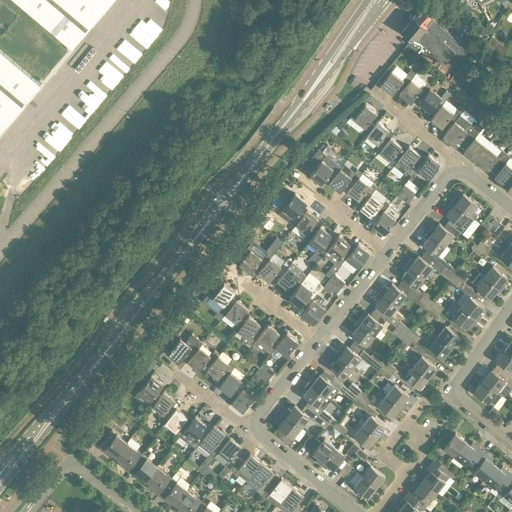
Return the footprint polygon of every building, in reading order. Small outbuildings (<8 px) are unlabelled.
[(0,0),(0,132),(41,84),(0,49),(0,0),(16,0),(72,47),(112,0),(0,0)] [(413,15),(414,15),(455,51),(461,56),(468,48),(461,43),(463,41),(451,31),(450,32),(433,18),(435,16),(422,5),(413,15)] [(445,62),(455,51),(414,15),(401,30),(412,39),(408,43),(410,45),(427,59),(438,69),(444,61),(445,62)] [(489,24),(482,27),(484,33),(492,29),(489,24)] [(422,64),(427,59),(410,45),(405,50),(422,64)] [(399,86),(403,89),(415,73),(411,70),(403,80),(392,71),(381,85),(392,94),(399,86)] [(422,98),(431,86),(427,82),(422,88),(411,79),(415,74),(415,73),(403,89),(400,93),(411,102),(417,95),(422,98)] [(435,105),(439,108),(451,93),(446,90),(441,96),(430,87),(431,86),(422,98),(419,102),(430,111),(435,105)] [(451,94),(451,93),(439,108),(431,118),(443,127),(447,121),(452,125),(460,114),(456,110),(454,113),(443,104),(451,94)] [(366,127),(361,133),(366,136),(367,135),(375,125),(370,121),(377,113),(365,104),(354,118),(366,127)] [(462,135),(466,139),(479,123),(474,119),(471,123),(460,114),(452,125),(444,135),(455,144),(462,135)] [(371,152),(376,156),(379,151),(387,141),(383,138),(389,129),(378,120),(375,125),(367,135),(378,144),(371,152)] [(463,151),(475,160),(486,146),(475,137),(483,126),(479,123),(466,139),(470,142),(463,151)] [(387,141),(379,151),(391,160),(388,163),(393,167),(394,165),(402,155),(398,152),(402,146),(391,137),(387,141)] [(412,175),(417,168),(421,164),(416,160),(421,154),(410,145),(402,155),(394,165),(405,174),(407,171),(412,175)] [(497,164),(506,153),(501,149),(497,155),(486,146),(475,160),(486,169),(493,160),(497,164)] [(332,178),(342,167),(337,163),(337,164),(326,155),(326,154),(322,151),(310,167),(314,170),(310,174),(322,183),(328,175),(332,178)] [(494,176),(505,185),(511,177),(511,166),(506,162),(511,156),(506,153),(497,164),(501,167),(494,176)] [(417,168),(429,177),(440,162),(429,154),(421,164),(417,168)] [(347,183),(351,187),(359,177),(361,175),(356,171),(352,177),(341,168),(342,167),(332,178),(329,182),(340,191),(341,191),(347,183)] [(371,185),(359,177),(351,187),(348,191),(360,200),(364,194),(368,198),(377,186),(373,182),(371,185)] [(405,184),(401,189),(412,198),(416,193),(405,184)] [(377,186),(368,198),(361,207),(372,216),(376,211),(381,214),(389,204),(390,203),(385,199),(383,202),(372,193),(378,186),(377,186)] [(408,203),(412,198),(401,189),(397,194),(408,203)] [(456,195),(452,200),(475,219),(478,214),(473,210),(478,204),(463,192),(459,198),(456,195)] [(295,225),(304,214),(300,210),(307,202),(295,193),(284,208),(295,216),(291,222),(295,225)] [(452,216),(448,221),(463,233),(475,219),(452,200),(448,205),(451,208),(447,213),(452,216)] [(384,233),(396,218),(400,213),(389,204),(381,214),(373,224),(384,233)] [(308,242),(309,240),(317,230),(312,227),(319,218),(307,209),(304,214),(295,225),(292,229),(308,242)] [(489,213),(481,223),(489,230),(494,224),(491,222),(494,218),(494,217),(489,213)] [(491,222),(494,224),(497,226),(500,222),(494,218),(491,222)] [(448,221),(444,226),(439,222),(435,228),(433,225),(428,231),(446,245),(454,234),(457,236),(460,232),(463,234),(463,233),(448,221)] [(497,226),(494,224),(489,230),(497,236),(505,226),(500,222),(497,226)] [(314,266),(324,254),(331,244),(327,241),(331,235),(320,226),(317,230),(309,240),(320,249),(318,252),(316,250),(308,261),(314,266)] [(439,263),(443,267),(447,262),(438,254),(446,245),(428,231),(424,236),(427,238),(423,243),(428,247),(425,252),(439,263)] [(330,278),(347,257),(350,253),(346,249),(350,243),(339,234),(331,244),(324,254),(335,262),(325,275),(330,278)] [(481,240),(477,245),(487,253),(491,248),(481,240)] [(350,253),(347,257),(358,266),(369,252),(358,243),(350,253)] [(487,253),(477,245),(473,250),(483,258),(487,253)] [(511,248),(508,245),(500,256),(511,264),(511,248)] [(257,264),(262,267),(274,252),(269,248),(266,252),(261,249),(257,253),(251,248),(240,263),(251,272),(257,264)] [(274,252),(262,267),(258,272),(270,281),(277,272),(281,275),(290,264),(285,261),(274,252)] [(433,266),(435,268),(440,272),(443,267),(439,263),(425,252),(421,256),(419,255),(414,260),(412,258),(408,263),(425,276),(433,266)] [(293,283),(298,286),(305,278),(307,275),(302,272),(303,271),(292,262),(290,264),(281,275),(277,280),(289,289),(293,283)] [(450,272),(454,275),(458,270),(448,262),(447,262),(443,267),(450,272)] [(413,291),(417,287),(425,276),(408,263),(404,268),(406,270),(403,275),(405,277),(401,282),(413,291)] [(493,265),(485,275),(502,289),(506,284),(503,282),(507,276),(493,265)] [(458,270),(454,275),(464,283),(468,278),(458,270)] [(335,274),(331,278),(341,287),(345,282),(335,274)] [(454,275),(450,280),(460,288),(464,283),(454,275)] [(498,294),(502,289),(485,275),(477,286),(491,297),(495,292),(498,294)] [(306,300),(310,303),(313,299),(314,299),(324,286),(319,282),(316,286),(305,278),(298,286),(290,297),(301,306),(306,300)] [(341,287),(331,278),(323,288),(327,291),(328,289),(335,294),(341,287)] [(386,285),(381,290),(399,304),(407,294),(409,296),(413,291),(401,282),(397,286),(392,282),(388,287),(386,285)] [(224,315),(226,313),(225,313),(234,303),(229,300),(236,291),(224,283),(213,297),(224,306),(220,312),(224,315)] [(376,303),(378,304),(374,309),(387,319),(391,314),(399,304),(381,290),(377,295),(380,297),(376,303)] [(430,305),(420,297),(413,291),(409,296),(426,310),(430,305)] [(424,292),(420,297),(430,305),(434,300),(424,292)] [(469,295),(461,305),(478,319),(482,314),(479,311),(484,306),(469,295)] [(225,313),(226,313),(237,322),(233,327),(237,331),(238,330),(246,320),(242,316),(248,308),(237,299),(234,303),(225,313)] [(313,299),(310,303),(302,313),(313,322),(325,307),(314,299),(313,299)] [(436,318),(440,313),(430,305),(426,310),(436,318)] [(475,324),(478,319),(461,305),(453,315),(450,320),(462,330),(466,325),(468,327),(472,322),(475,324)] [(361,315),(357,320),(375,334),(383,324),(387,319),(374,309),(371,314),(368,312),(364,317),(361,315)] [(238,330),(249,338),(247,341),(252,345),(253,343),(260,334),(256,330),(261,324),(249,315),(246,320),(238,330)] [(375,334),(357,320),(353,326),(356,328),(352,333),(357,337),(353,342),(354,342),(363,349),(367,344),(367,345),(375,334)] [(396,327),(407,335),(411,330),(400,321),(396,327)] [(253,343),(265,352),(266,350),(271,354),(272,352),(276,347),(280,342),(275,338),(280,333),(268,324),(260,334),(253,343)] [(445,325),(438,335),(455,349),(459,344),(456,342),(460,336),(445,325)] [(392,331),(403,340),(407,335),(396,327),(392,331)] [(411,330),(407,335),(416,343),(420,337),(411,330)] [(287,332),(280,342),(276,347),(272,352),(272,353),(273,355),(275,357),(277,357),(279,357),(283,352),(287,356),(299,341),(287,332)] [(185,355),(190,359),(200,346),(203,342),(192,333),(185,342),(180,338),(169,352),(181,361),(185,355)] [(407,335),(403,340),(412,347),(416,343),(407,335)] [(455,349),(438,335),(430,345),(444,357),(448,351),(451,354),(455,349)] [(372,357),(370,355),(363,349),(354,342),(350,347),(347,345),(343,350),(340,348),(336,353),(354,367),(361,357),(368,363),(368,362),(372,357)] [(208,359),(212,363),(218,355),(220,353),(215,350),(211,355),(200,346),(190,359),(188,360),(200,369),(208,359)] [(511,353),(505,348),(497,359),(511,370),(511,376),(511,378),(511,377),(511,353)] [(372,357),(383,366),(387,360),(374,350),(370,355),(372,357)] [(346,377),(354,367),(336,353),(332,358),(335,360),(331,365),(346,377)] [(227,376),(231,371),(236,364),(232,361),(230,364),(218,355),(212,363),(207,369),(218,378),(223,372),(227,376)] [(421,355),(413,364),(431,378),(435,374),(432,372),(436,366),(421,355)] [(368,362),(379,370),(383,366),(372,357),(368,362)] [(151,368),(156,360),(153,358),(147,366),(151,368)] [(396,368),(387,360),(383,366),(392,373),(396,368)] [(275,371),(264,362),(260,367),(271,376),(275,371)] [(413,364),(405,375),(408,377),(420,387),(424,381),(427,384),(431,378),(413,364)] [(379,370),(388,378),(392,373),(383,366),(379,370)] [(260,367),(256,372),(267,381),(271,376),(260,367)] [(508,382),(493,370),(492,369),(484,380),(502,394),(502,395),(503,396),(511,385),(511,377),(511,378),(508,382)] [(235,389),(239,392),(240,392),(249,381),(244,377),(242,380),(231,371),(227,376),(219,386),(231,394),(235,389)] [(313,376),(309,382),(327,395),(335,385),(320,373),(316,378),(313,376)] [(152,407),(153,406),(161,395),(156,392),(163,383),(151,374),(140,389),(147,395),(151,398),(147,404),(152,407)] [(502,394),(484,380),(475,391),(489,402),(493,405),(502,395),(502,394)] [(249,381),(240,392),(239,392),(232,402),(243,411),(255,396),(250,393),(253,389),(247,384),(249,381)] [(307,404),(306,405),(329,423),(333,417),(323,410),(332,399),(327,395),(309,382),(305,386),(308,389),(304,394),(310,399),(306,404),(307,404)] [(352,383),(348,387),(359,396),(362,391),(352,383)] [(409,395),(394,383),(386,393),(404,407),(408,402),(405,400),(409,395)] [(344,393),(355,401),(359,396),(348,387),(344,393)] [(164,391),(161,395),(153,406),(163,414),(160,419),(165,422),(173,412),(169,408),(175,400),(164,391)] [(362,391),(359,396),(368,403),(372,398),(362,391)] [(386,393),(378,404),(393,415),(397,410),(400,412),(404,407),(386,393)] [(355,401),(364,408),(368,403),(359,396),(355,401)] [(325,427),(329,423),(306,405),(302,410),(296,405),(291,410),(288,408),(285,413),(301,426),(309,417),(314,421),(315,420),(325,428),(325,427)] [(179,437),(180,435),(184,430),(188,425),(184,422),(188,416),(177,407),(173,412),(165,422),(176,431),(174,433),(179,437)] [(294,436),(301,426),(285,413),(281,418),(283,420),(279,425),(294,436)] [(358,421),(362,424),(380,438),(384,433),(381,430),(385,425),(370,414),(365,420),(361,417),(358,421)] [(188,425),(184,430),(195,439),(193,442),(198,445),(203,438),(207,433),(203,430),(207,425),(195,415),(188,425)] [(334,426),(334,427),(338,422),(333,417),(329,423),(325,427),(330,431),(334,426)] [(348,429),(338,422),(334,427),(344,434),(348,429)] [(231,437),(230,436),(225,442),(221,439),(226,433),(214,424),(207,433),(203,438),(214,447),(210,453),(215,456),(231,437)] [(380,438),(362,424),(354,434),(369,446),(373,440),(376,443),(380,438)] [(111,429),(99,446),(98,447),(109,455),(111,452),(116,456),(127,441),(111,429)] [(454,455),(466,441),(455,432),(444,447),(454,455)] [(308,448),(309,447),(316,438),(311,434),(303,444),(308,448)] [(230,468),(231,469),(240,457),(235,454),(241,445),(231,437),(215,456),(226,464),(219,474),(223,477),(230,468)] [(317,459),(322,463),(335,446),(325,438),(322,442),(316,438),(309,447),(314,451),(313,452),(319,457),(317,459)] [(129,471),(142,453),(127,441),(116,456),(121,460),(119,463),(129,471)] [(454,455),(469,467),(483,450),(473,441),(471,444),(466,441),(454,455)] [(351,457),(355,452),(359,447),(354,443),(346,453),(351,457)] [(334,468),(345,454),(335,446),(322,463),(326,467),(329,464),(334,468)] [(359,447),(355,452),(365,460),(369,455),(359,447)] [(473,471),(484,479),(496,464),(491,460),(493,457),(483,450),(469,467),(473,471)] [(244,461),(240,457),(231,469),(235,472),(236,471),(247,480),(262,461),(250,452),(244,461)] [(142,453),(129,471),(139,479),(141,476),(146,479),(157,465),(142,453)] [(432,462),(443,470),(446,466),(446,465),(436,457),(432,462)] [(257,490),(262,494),(277,474),(262,461),(247,480),(258,489),(257,490)] [(352,466),(347,462),(339,472),(344,476),(352,466)] [(450,476),(443,470),(432,462),(427,468),(430,470),(423,479),(438,491),(450,476)] [(363,475),(380,488),(383,483),(381,481),(385,476),(371,464),(363,475)] [(495,488),(495,487),(499,491),(511,475),(511,472),(503,465),(501,468),(496,464),(484,479),(495,488)] [(148,486),(158,494),(172,477),(157,465),(146,479),(151,483),(148,486)] [(446,466),(443,470),(450,476),(452,478),(456,473),(446,466)] [(356,482),(362,474),(357,471),(352,478),(356,482)] [(278,505),(293,486),(277,474),(262,494),(266,497),(271,492),(281,500),(278,505)] [(380,488),(363,475),(355,485),(369,496),(373,491),(376,493),(380,488)] [(511,475),(499,491),(511,500),(511,475)] [(172,499),(176,503),(187,489),(172,477),(158,494),(169,503),(172,499)] [(426,506),(438,491),(423,479),(419,484),(416,482),(408,492),(426,506)] [(297,511),(301,507),(297,503),(304,495),(293,486),(278,505),(286,511),(297,511)] [(180,511),(192,511),(202,501),(187,489),(176,503),(181,507),(178,510),(180,511)] [(407,501),(400,509),(403,511),(421,511),(426,506),(408,492),(403,499),(407,501)] [(216,511),(202,501),(192,511),(216,511)]
